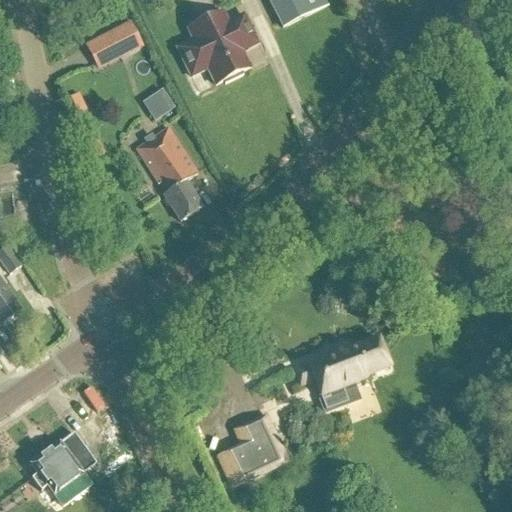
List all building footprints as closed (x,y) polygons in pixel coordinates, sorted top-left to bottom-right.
[(325,10),(319,0),(266,0),(283,32),(325,10)] [(241,56),(254,50),(247,36),(251,34),(243,19),(228,26),(222,14),(185,33),(191,45),(176,52),(191,81),(207,73),(215,89),(223,85),(224,88),(243,79),(242,76),(250,72),(241,56)] [(131,27),(88,51),(100,72),(143,48),(131,27)] [(168,90),(146,99),(155,120),(177,110),(168,90)] [(180,226),(202,212),(185,185),(197,177),(167,130),(135,151),(180,226)] [(9,201),(2,202),(4,216),(11,215),(9,201)] [(6,250),(0,254),(0,268),(7,279),(20,270),(6,250)] [(0,328),(20,315),(0,286),(0,328)] [(379,342),(296,374),(301,389),(314,384),(320,401),(325,399),(330,413),(343,407),(338,394),(391,374),(379,342)] [(233,435),(241,451),(220,461),(233,489),(287,464),(267,420),(233,435)] [(73,437),(30,468),(37,478),(31,483),(40,495),(47,491),(53,500),(82,479),(82,478),(96,468),(73,437)]
